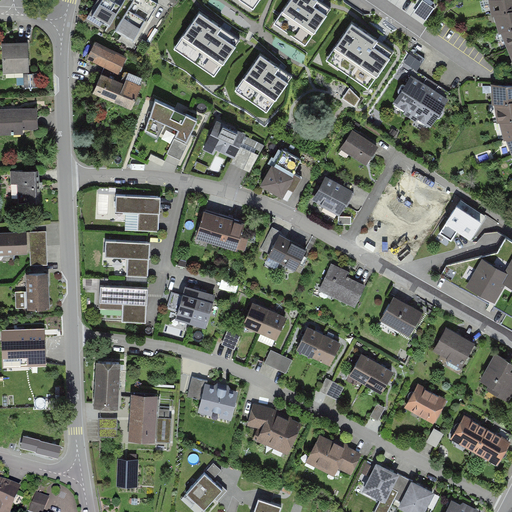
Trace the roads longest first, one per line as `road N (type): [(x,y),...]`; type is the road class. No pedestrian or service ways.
road 1 (residential): [(66,176),(145,176),(239,194),(511,339)]
road 2 (residential): [(71,338),(172,348),(250,374),(503,506)]
road 3 (tertiary): [(66,176),(71,338)]
road 4 (tertiary): [(63,25),(66,176)]
road 5 (residential): [(373,0),(491,78)]
road 6 (tertiary): [(71,338),(82,474)]
